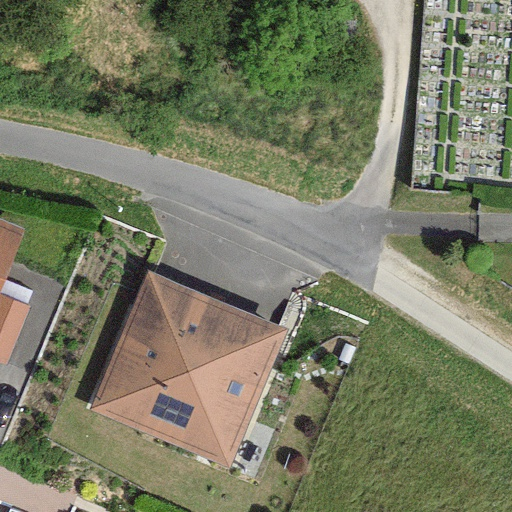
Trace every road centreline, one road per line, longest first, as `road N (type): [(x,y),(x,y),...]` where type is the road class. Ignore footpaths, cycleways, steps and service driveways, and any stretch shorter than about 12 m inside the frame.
road 1 (track): [(511,367),(275,222),(198,191),(0,141)]
road 2 (track): [(360,229),(378,203),(400,116),(400,34),(387,0)]
